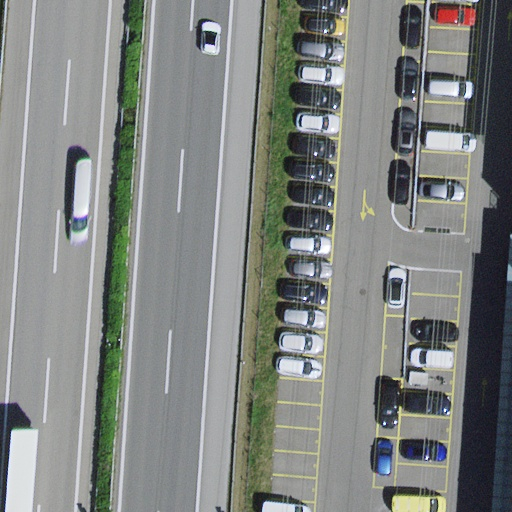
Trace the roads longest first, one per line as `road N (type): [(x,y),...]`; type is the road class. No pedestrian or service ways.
road 1 (motorway): [(165,511),(202,0)]
road 2 (motorway): [(78,0),(42,511)]
